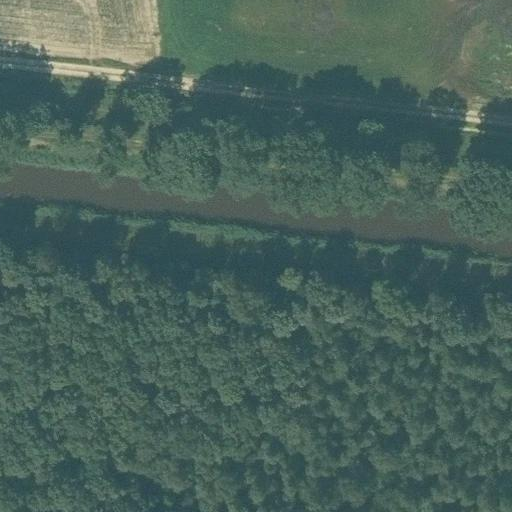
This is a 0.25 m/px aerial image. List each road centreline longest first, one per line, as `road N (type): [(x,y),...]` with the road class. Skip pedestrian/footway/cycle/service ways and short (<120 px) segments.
road 1 (track): [(0,224),(211,244),(511,290)]
road 2 (track): [(511,192),(0,130)]
